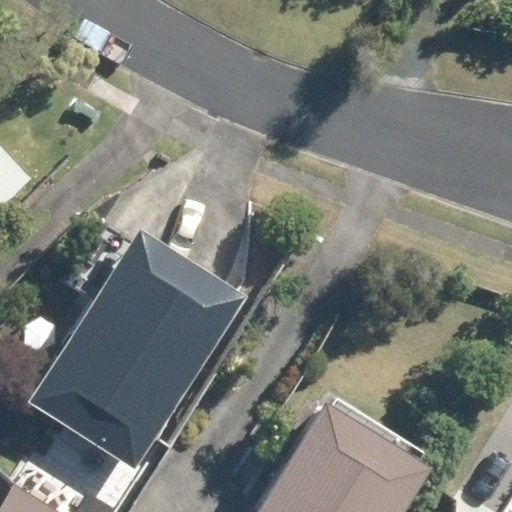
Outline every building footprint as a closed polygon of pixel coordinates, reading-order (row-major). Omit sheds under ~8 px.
[(0,143),(0,198),(27,171),(0,143)] [(91,288),(24,394),(131,460),(240,284),(130,216),(120,232),(104,221),(71,274),(91,288)] [(322,391),(245,511),(392,511),(427,456),(322,391)] [(117,482),(100,505),(110,511),(122,511),(135,494),(117,482)] [(0,511),(46,511),(3,484),(0,488),(0,511)] [(511,511),(511,503),(506,499),(497,511),(511,511)]
